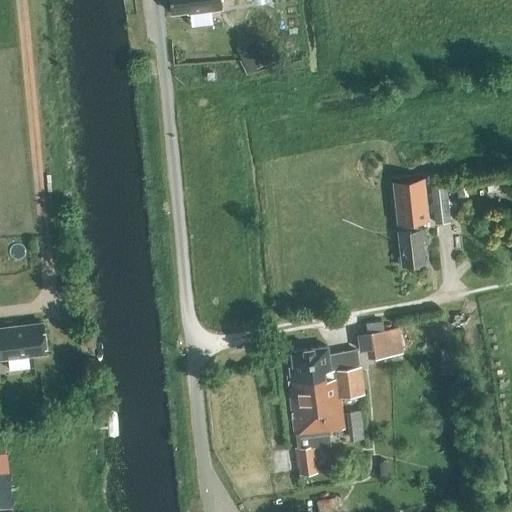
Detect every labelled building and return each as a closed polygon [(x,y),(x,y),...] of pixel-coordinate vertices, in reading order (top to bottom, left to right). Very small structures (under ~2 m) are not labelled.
[(169,0),(171,12),(187,10),(187,12),(221,8),(219,0),(169,0)] [(234,50),(245,73),(263,64),(252,42),(234,50)] [(424,178),(392,182),(397,224),(401,223),(402,231),(398,232),(402,267),(425,265),(423,242),(425,242),(424,228),(417,229),(416,221),(429,220),(424,178)] [(435,224),(451,223),(447,185),(431,187),(435,224)] [(383,330),(382,321),(365,323),(367,332),(363,333),(367,358),(402,353),(398,327),(383,330)] [(41,323),(0,328),(0,358),(44,353),(41,323)] [(328,354),(328,348),(313,349),(303,350),(303,351),(291,352),(293,368),(289,368),(291,377),(288,377),(295,438),(329,434),(331,434),(330,431),(345,429),(340,397),(364,394),(361,366),(359,366),(357,349),(328,354)] [(329,434),(295,438),(297,447),(300,475),(318,474),(315,446),(330,445),(329,434)] [(0,511),(12,511),(10,473),(0,473),(0,511)] [(317,511),(337,511),(335,498),(316,500),(317,511)]
